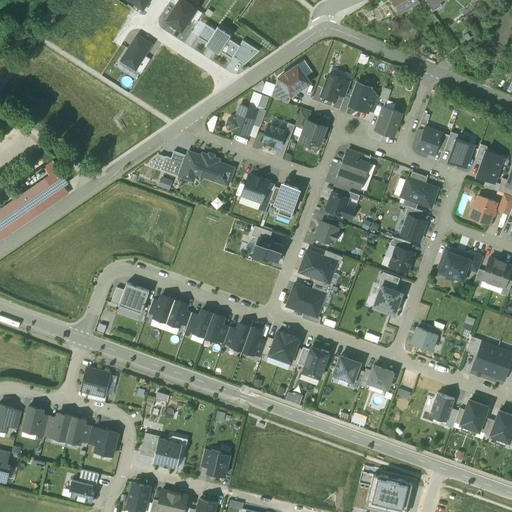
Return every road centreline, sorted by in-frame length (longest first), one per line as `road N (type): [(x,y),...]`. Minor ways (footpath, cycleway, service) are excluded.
road 1 (tertiary): [(82,337),(440,468)]
road 2 (residential): [(269,311),(118,267),(107,273),(82,337)]
road 3 (residential): [(0,250),(185,121)]
road 4 (residential): [(124,466),(289,510)]
road 5 (residential): [(320,177),(185,121)]
road 6 (residential): [(269,311),(320,177)]
road 7 (residential): [(442,222),(394,356)]
road 8 (residential): [(162,0),(152,31),(239,84)]
road 9 (residential): [(394,356),(269,311)]
road 10 (residential): [(511,398),(394,356)]
